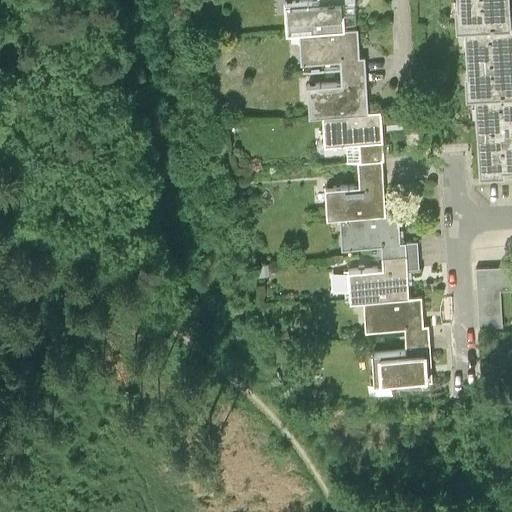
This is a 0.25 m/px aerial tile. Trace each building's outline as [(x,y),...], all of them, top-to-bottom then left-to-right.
[(305,19),(360,17),(359,0),(294,0),(295,19),(305,19)] [(469,14),(511,12),(511,9),(511,0),(462,0),(463,15),(469,14)] [(511,12),(469,14),(470,35),(463,35),(463,50),(469,50),(471,84),(479,84),(511,82),(511,12)] [(345,46),(365,45),(364,17),(360,17),(305,19),(306,47),(345,46)] [(365,45),(345,46),(346,71),(313,72),(314,103),(327,102),(372,101),(371,45),(365,45)] [(473,121),(481,121),(483,163),(505,162),(505,157),(511,156),(511,82),(479,84),(480,105),(472,105),(473,121)] [(372,101),(327,102),(328,132),(363,131),(363,155),(387,154),(385,100),(372,101)] [(389,208),(387,154),(363,155),(364,179),(332,180),(333,209),(345,209),(389,208)] [(389,208),(345,209),(346,238),(383,237),(405,237),(405,218),(389,218),(389,208)] [(422,236),(405,237),(383,237),(384,260),(355,261),(355,292),(370,291),(414,290),(413,263),(423,263),(422,236)] [(346,266),(349,296),(355,295),(352,266),(346,266)] [(511,266),(477,269),(480,328),(502,327),(500,289),(511,288),(511,266)] [(414,290),(370,291),(371,319),(409,318),(428,317),(427,290),(414,290)] [(434,317),(428,317),(409,318),(410,343),(378,344),(379,375),(436,373),(435,341),(434,317)] [(380,396),(400,395),(399,384),(379,384),(380,396)]
